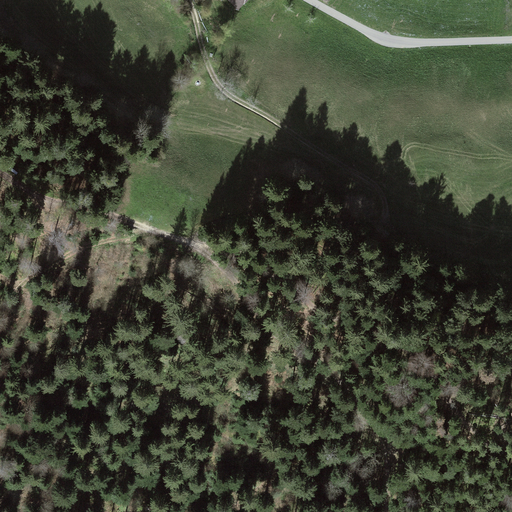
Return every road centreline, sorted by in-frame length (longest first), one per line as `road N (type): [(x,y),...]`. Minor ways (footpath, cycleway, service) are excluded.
road 1 (track): [(185,237),(399,347),(511,450)]
road 2 (track): [(380,511),(384,438),(361,400),(185,237)]
road 3 (track): [(189,0),(213,80),(375,187),(383,221)]
road 4 (unclassified): [(310,0),(386,38),(511,39)]
road 5 (track): [(185,237),(247,212),(383,221)]
road 6 (track): [(185,237),(50,198),(0,169)]
road 7 (track): [(383,221),(511,273)]
